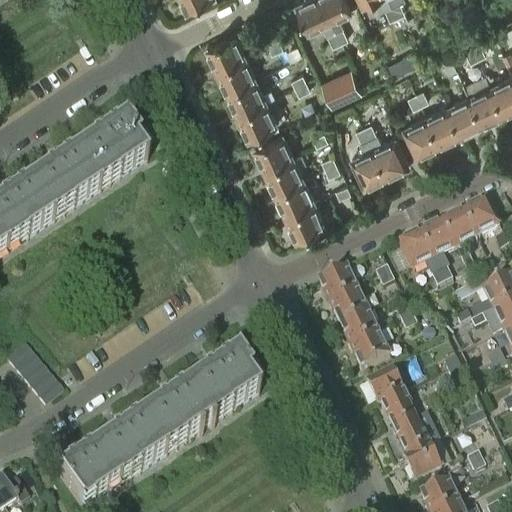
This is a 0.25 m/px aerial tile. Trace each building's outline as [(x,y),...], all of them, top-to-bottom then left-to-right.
[(327,36),(328,35),(335,32),(319,0),(306,0),(296,5),(308,31),(321,25),(327,36)] [(346,0),(319,0),(335,32),(343,28),(344,28),(339,16),(351,10),(346,0)] [(391,5),(396,14),(404,11),(399,1),(392,4),(391,5)] [(396,14),(391,5),(384,9),(388,18),(396,14)] [(511,8),(507,7),(502,9),(507,20),(511,17),(511,8)] [(335,32),(340,41),(347,37),(343,28),(335,32)] [(335,32),(328,35),(332,44),(340,41),(335,32)] [(264,38),(268,46),(277,41),(273,34),(264,38)] [(206,48),(217,71),(245,58),(234,35),(206,48)] [(281,49),(277,41),(268,46),(271,54),(281,49)] [(480,45),(474,48),(480,59),(485,56),(480,45)] [(474,62),(480,59),(474,48),(468,51),(474,62)] [(511,62),(511,57),(510,52),(502,56),(506,66),(511,62)] [(407,70),(418,64),(412,53),(401,59),(407,70)] [(228,93),(256,80),(245,58),(217,71),(228,93)] [(443,62),(449,74),(456,70),(451,58),(443,62)] [(296,86),(305,82),(301,74),(292,78),(296,86)] [(511,109),(511,75),(491,86),(504,114),(511,109)] [(504,114),(491,86),(486,77),(465,87),(469,96),(482,124),(504,114)] [(334,106),(361,93),(354,78),(343,83),(341,79),(325,87),(334,106)] [(238,115),(266,102),(275,97),(271,89),(262,93),(256,80),(228,93),(238,115)] [(305,82),(296,86),(299,95),(308,90),(305,82)] [(423,90),(415,94),(421,106),(429,102),(423,90)] [(407,98),(413,109),(421,106),(415,94),(407,98)] [(461,134),(482,124),(469,96),(448,107),(461,134)] [(277,124),(271,111),(280,107),(275,97),(266,102),(238,115),(249,138),(277,124)] [(439,145),(461,134),(448,107),(426,117),(439,145)] [(439,145),(426,117),(404,128),(417,155),(439,145)] [(147,164),(147,163),(135,146),(139,144),(125,122),(123,123),(124,123),(114,130),(113,128),(105,133),(106,134),(99,139),(98,138),(91,143),(92,144),(84,149),(109,188),(145,164),(146,165),(147,164)] [(370,123),(363,127),(368,138),(376,134),(370,123)] [(361,141),(368,138),(363,127),(356,130),(361,141)] [(322,134),(312,138),(316,147),(326,142),(322,134)] [(376,134),(368,138),(386,176),(408,165),(395,138),(381,145),(376,134)] [(254,148),(265,171),(293,157),(282,135),(254,148)] [(364,186),(386,176),(368,138),(361,141),(359,142),(359,143),(347,149),(364,186)] [(46,175),(38,180),(63,218),(109,188),(84,149),(68,160),(67,159),(60,164),(53,169),(52,168),(45,173),(46,175)] [(304,180),(298,167),(307,163),(303,153),(293,157),(265,171),(275,193),(304,180)] [(327,168),(336,164),(333,156),(323,161),(327,168)] [(336,164),(327,168),(330,176),(340,172),(336,164)] [(63,218),(38,180),(22,190),(21,189),(13,194),(14,195),(7,200),(6,199),(0,202),(0,222),(17,248),(63,218)] [(275,193),(286,215),(314,202),(304,180),(275,193)] [(336,190),(340,198),(349,194),(346,185),(336,190)] [(325,224),(314,202),(286,215),(297,238),(325,224)] [(486,203),(464,214),(477,241),(499,230),(486,203)] [(456,251),(477,241),(464,214),(443,224),(456,251)] [(0,259),(17,248),(0,222),(0,259)] [(443,224),(421,234),(441,275),(447,271),(445,267),(447,267),(442,258),(456,251),(443,224)] [(421,234),(399,245),(412,272),(426,266),(432,279),(441,275),(421,234)] [(508,249),(504,239),(495,243),(500,253),(508,249)] [(475,269),(469,257),(461,261),(467,273),(475,269)] [(391,276),(387,269),(376,274),(379,282),(391,276)] [(319,283),(330,306),(358,292),(347,270),(319,283)] [(447,271),(441,275),(432,279),(437,290),(453,282),(447,271)] [(469,274),(461,278),(465,285),(472,281),(469,274)] [(485,287),(491,299),(476,307),(477,310),(470,313),(474,320),(474,321),(482,316),(494,311),(511,302),(511,278),(511,275),(485,287)] [(394,284),(391,276),(379,282),(383,289),(394,284)] [(340,328),(368,314),(358,292),(330,306),(340,328)] [(504,333),(511,329),(511,302),(494,311),(504,333)] [(398,317),(402,325),(413,319),(410,312),(398,317)] [(340,328),(351,350),(379,336),(368,314),(340,328)] [(468,315),(456,321),(460,329),(471,323),(468,315)] [(474,320),(471,322),(475,329),(486,324),(482,316),(474,321),(474,320)] [(417,327),(413,319),(402,325),(406,332),(415,328),(417,327)] [(389,359),(385,349),(395,344),(389,331),(379,336),(351,350),(361,372),(389,359)] [(14,371),(32,356),(24,347),(6,362),(14,371)] [(492,366),(503,360),(500,353),(488,358),(492,366)] [(259,397),(258,396),(247,379),(251,377),(237,355),(235,356),(226,363),(225,361),(217,366),(218,367),(211,372),(210,371),(203,376),(204,377),(196,383),(221,421),(257,397),(257,398),(259,397)] [(40,365),(32,356),(14,371),(22,380),(40,365)] [(448,373),(460,367),(456,359),(444,365),(448,373)] [(503,360),(492,366),(496,373),(507,368),(503,360)] [(22,380),(29,390),(47,375),(40,365),(22,380)] [(464,375),(460,367),(448,373),(452,380),(464,375)] [(378,407),(381,405),(405,394),(393,370),(366,383),(378,407)] [(55,384),(47,375),(29,390),(37,399),(55,384)] [(158,408),(150,413),(175,451),(196,437),(198,440),(202,438),(200,435),(208,430),(210,433),(214,431),(211,427),(221,421),(196,383),(180,393),(179,392),(171,397),(172,398),(165,403),(164,402),(157,407),(158,408)] [(63,394),(61,391),(55,384),(37,399),(45,408),(63,394)] [(394,432),(416,422),(408,407),(410,406),(405,394),(381,405),(394,432)] [(112,438),(104,444),(129,482),(175,451),(150,413),(134,424),(133,422),(125,428),(126,429),(119,433),(118,432),(111,437),(112,438)] [(426,417),(416,422),(394,432),(407,460),(430,448),(439,444),(426,417)] [(463,423),(452,428),(455,436),(467,430),(463,423)] [(82,510),(83,511),(129,482),(104,444),(88,454),(87,453),(80,458),(80,459),(73,464),(72,463),(65,468),(66,469),(59,474),(58,473),(57,474),(81,511),(82,510)] [(415,485),(442,472),(430,448),(407,460),(404,461),(415,485)] [(467,460),(471,468),(482,463),(478,455),(467,460)] [(486,472),(482,463),(471,468),(475,477),(486,472)] [(0,482),(0,511),(3,511),(16,502),(19,506),(28,500),(15,480),(5,487),(1,481),(0,482)] [(421,497),(428,511),(446,511),(460,506),(449,483),(421,497)]
